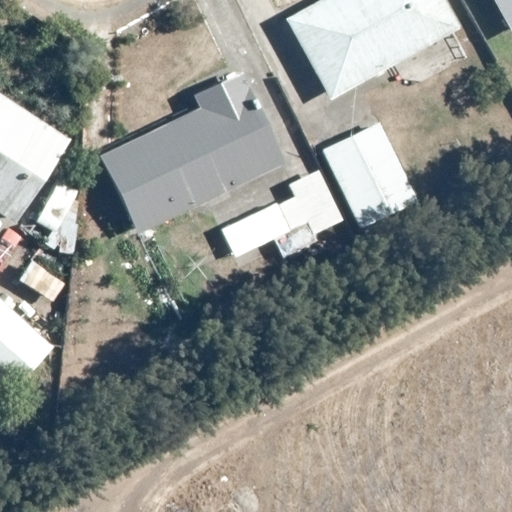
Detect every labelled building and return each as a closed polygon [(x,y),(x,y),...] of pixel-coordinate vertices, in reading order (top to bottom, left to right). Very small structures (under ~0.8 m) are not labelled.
[(447,0),(321,0),(286,19),(332,101),(463,28),(447,0)] [(511,0),(497,0),(511,26),(511,0)] [(200,107),(99,154),(139,237),(289,166),(245,73),(195,97),(200,107)] [(74,139),(0,90),(0,212),(18,224),(74,139)] [(410,204),(374,122),(316,147),(352,229),(410,204)] [(314,243),(309,230),(332,220),(312,170),(281,182),(289,203),(254,217),(272,260),(314,243)] [(49,349),(0,297),(0,387),(4,392),(49,349)]
